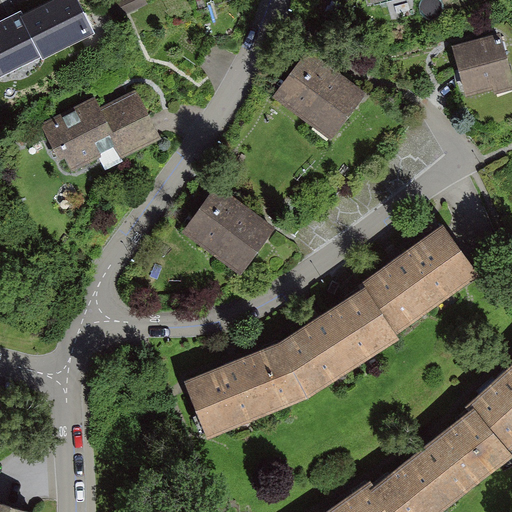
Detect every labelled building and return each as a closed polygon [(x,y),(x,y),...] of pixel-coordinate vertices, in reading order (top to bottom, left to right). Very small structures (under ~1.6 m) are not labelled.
[(97,35),(79,0),(47,0),(31,9),(0,17),(0,34),(9,56),(37,47),(43,60),(97,35)] [(511,73),(501,33),(454,46),(469,98),(511,86),(511,73)] [(361,99),(301,57),(270,102),(330,144),(361,99)] [(163,141),(137,92),(102,110),(94,96),(41,124),(69,175),(117,150),(123,161),(163,141)] [(278,227),(215,186),(182,236),(245,277),(278,227)] [(280,343),(186,378),(207,437),(309,397),(402,340),(399,334),(482,274),(443,224),(359,283),(363,288),(280,343)] [(445,511),(511,459),(511,450),(511,449),(511,448),(511,362),(466,408),(469,414),(378,485),(372,479),(325,511),(445,511)] [(34,511),(0,503),(0,511),(34,511)]
